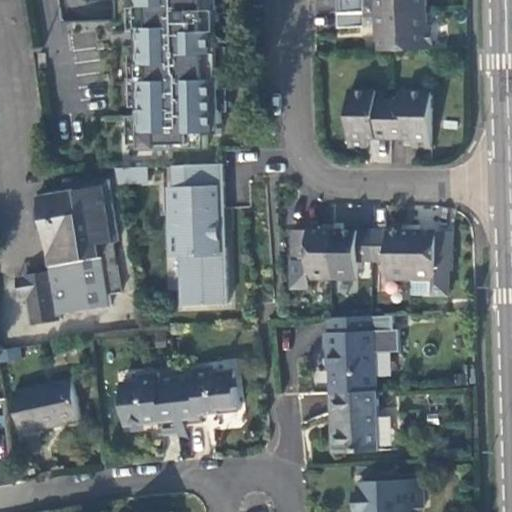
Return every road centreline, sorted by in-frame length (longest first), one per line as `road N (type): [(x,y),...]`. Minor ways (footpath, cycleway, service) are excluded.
road 1 (residential): [(301,162),(335,185),(511,191)]
road 2 (residential): [(0,500),(212,470)]
road 3 (residential): [(294,0),(301,162)]
